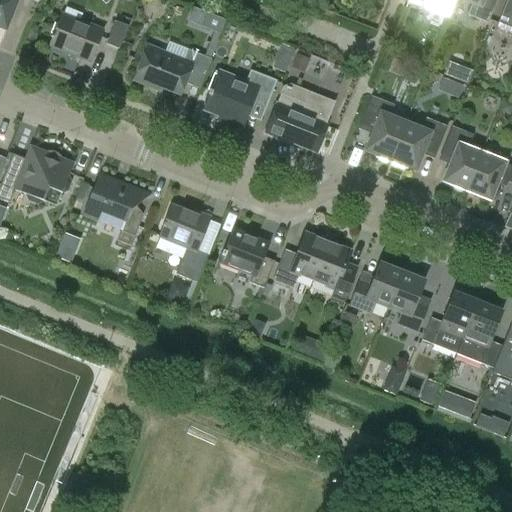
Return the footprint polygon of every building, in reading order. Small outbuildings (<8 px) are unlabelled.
[(0,0),(0,27),(5,29),(16,0),(0,0)] [(407,0),(407,3),(431,12),(434,5),(450,12),(454,0),(407,0)] [(459,0),(471,5),(467,15),(488,23),(496,0),(459,0)] [(511,2),(506,0),(495,28),(511,34),(511,2)] [(219,32),(222,16),(187,9),(184,25),(219,32)] [(51,34),(50,38),(52,38),(48,47),(67,54),(69,51),(90,59),(88,62),(89,63),(102,31),(61,14),(53,35),(51,34)] [(105,45),(118,50),(127,27),(114,22),(105,45)] [(147,47),(133,80),(152,88),(153,85),(179,95),(184,83),(199,89),(210,60),(187,50),(182,61),(147,47)] [(442,72),(464,83),(468,74),(446,63),(442,72)] [(206,95),(208,96),(205,106),(222,113),(223,112),(232,115),(231,119),(243,124),(252,101),(265,107),(275,82),(253,73),(247,86),(217,74),(210,92),(208,91),(206,95)] [(278,138),(315,153),(335,103),(290,85),(282,87),(279,95),(280,95),(270,119),(269,118),(262,135),(277,141),(278,138)] [(390,161),(405,124),(389,117),(393,106),(370,97),(359,124),(373,129),(365,151),(390,161)] [(405,124),(390,161),(415,171),(423,149),(435,154),(446,127),(425,119),(420,130),(405,124)] [(466,191),(481,154),(467,149),(472,136),(451,127),(440,155),(451,159),(442,182),(466,191)] [(55,207),(60,194),(67,192),(70,182),(68,176),(72,164),(34,149),(29,161),(24,159),(12,155),(0,185),(0,198),(13,204),(17,192),(28,196),(30,203),(40,206),(46,203),(55,207)] [(511,166),(481,154),(466,191),(490,201),(499,179),(511,184),(511,166)] [(124,223),(120,232),(117,241),(130,246),(142,215),(135,207),(150,195),(122,184),(121,186),(112,183),(113,180),(98,174),(82,216),(96,222),(100,213),(124,223)] [(176,274),(196,282),(207,256),(195,252),(209,219),(198,214),(197,217),(170,207),(158,237),(186,248),(176,274)] [(255,276),(251,285),(263,289),(273,262),(263,258),(269,243),(268,242),(268,243),(255,238),(254,240),(232,232),(234,228),(232,228),(223,252),(222,251),(218,262),(255,276)] [(297,276),(312,281),(327,243),(303,234),(293,260),(282,255),(272,281),(292,289),(297,276)] [(356,268),(346,264),(350,252),(327,243),(312,281),(335,290),(330,301),(341,306),(350,283),(356,268)] [(387,308),(401,273),(379,264),(371,285),(358,279),(347,305),(370,314),(374,303),(387,308)] [(423,282),(401,273),(387,308),(400,313),(395,325),(418,333),(428,307),(415,302),(423,282)] [(455,354),(476,302),(453,293),(441,323),(430,319),(421,341),(455,354)] [(476,302),(455,354),(492,369),(501,347),(489,342),(501,312),(476,302)] [(511,349),(501,345),(501,347),(492,369),(490,373),(511,381),(511,349)] [(416,399),(432,405),(438,388),(422,382),(416,399)] [(433,411),(467,418),(471,399),(437,392),(433,411)] [(500,436),(505,423),(477,412),(472,425),(500,436)]
